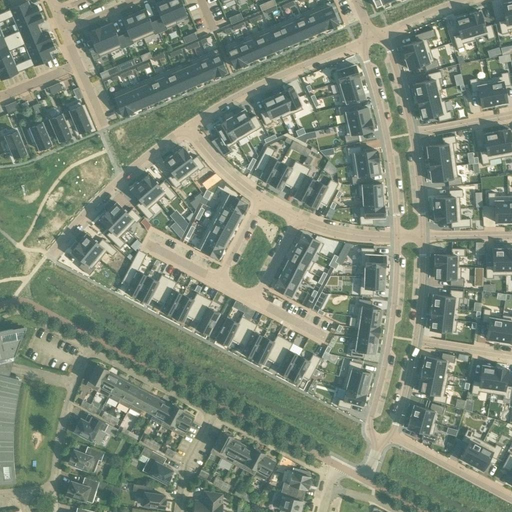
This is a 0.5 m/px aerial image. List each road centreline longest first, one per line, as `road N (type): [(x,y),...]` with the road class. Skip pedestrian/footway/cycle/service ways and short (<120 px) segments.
road 1 (residential): [(177,511),(182,479),(213,414),(87,349)]
road 2 (residential): [(399,234),(395,308),(367,426),(374,448)]
road 3 (residential): [(187,123),(364,46)]
road 4 (residential): [(364,46),(385,123),(399,234)]
road 5 (residential): [(18,490),(54,486),(87,349)]
road 6 (residential): [(389,434),(511,497)]
